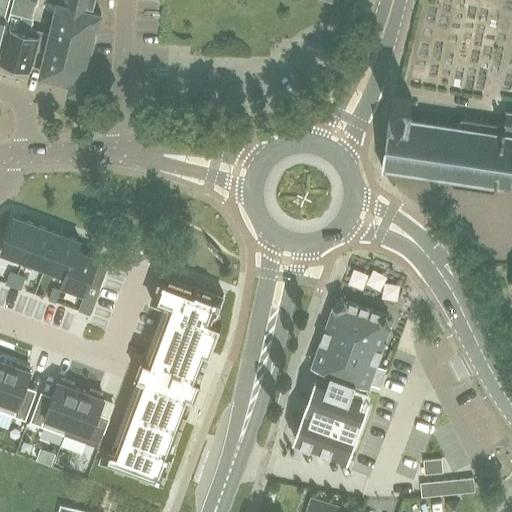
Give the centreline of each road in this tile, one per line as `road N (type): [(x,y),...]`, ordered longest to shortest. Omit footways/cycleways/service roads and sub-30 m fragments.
road 1 (secondary): [(215,511),(269,330)]
road 2 (secondary): [(511,407),(421,248)]
road 3 (residential): [(120,155),(128,0)]
road 4 (residential): [(0,318),(134,367)]
